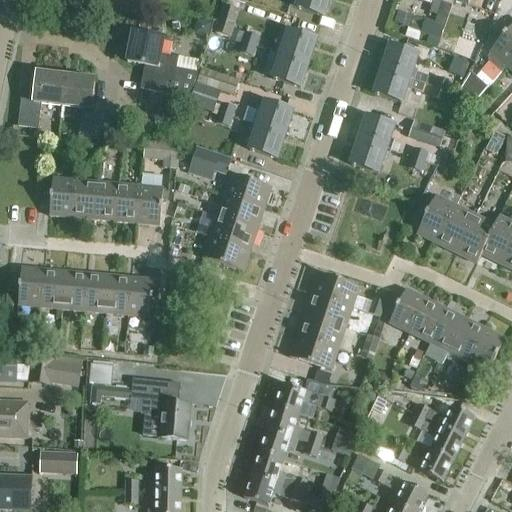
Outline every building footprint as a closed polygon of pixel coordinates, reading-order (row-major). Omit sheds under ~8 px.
[(330,0),(299,0),(296,10),(324,19),(330,0)] [(434,0),(429,15),(438,17),(443,0),(434,0)] [(435,25),(431,37),(440,40),(444,28),(443,28),(452,2),(467,8),(469,0),(443,0),(438,17),(435,25)] [(398,13),(394,24),(409,29),(413,18),(398,13)] [(421,34),(431,37),(435,25),(425,22),(421,34)] [(138,32),(148,34),(150,25),(140,23),(138,32)] [(491,55),(488,58),(488,63),(496,70),(502,75),(507,69),(511,63),(511,29),(490,54),(491,55)] [(283,41),(278,56),(308,66),(316,42),(289,33),(286,42),(283,41)] [(178,60),(160,56),(163,40),(133,34),(127,64),(145,67),(140,91),(189,100),(198,74),(176,70),(178,60)] [(246,35),(243,44),(255,48),(258,39),(246,35)] [(255,48),(243,44),(240,54),(252,58),(255,48)] [(390,48),(382,72),(412,82),(415,73),(413,72),(418,57),(390,48)] [(308,66),(278,56),(275,65),(278,65),(273,81),(300,90),(308,66)] [(454,59),(448,74),(463,80),(469,65),(454,59)] [(189,107),(214,115),(226,79),(201,70),(189,107)] [(412,82),(382,72),(374,96),(402,105),(407,89),(410,90),(412,82)] [(41,106),(62,108),(66,77),(36,74),(34,95),(22,94),(18,129),(38,131),(41,106)] [(476,103),(488,90),(470,74),(462,90),(476,103)] [(66,77),(62,108),(83,111),(79,140),(93,142),(95,124),(114,126),(116,105),(92,102),(95,81),(66,77)] [(439,80),(435,89),(448,93),(451,84),(439,80)] [(448,93),(435,89),(432,99),(444,103),(448,93)] [(245,124),(255,127),(285,137),(293,113),(253,100),(245,124)] [(223,106),(220,115),(232,119),(235,110),(223,106)] [(232,119),(220,115),(216,125),(229,129),(232,119)] [(367,119),(359,143),(389,153),(392,144),(389,143),(394,128),(367,119)] [(409,140),(439,151),(446,134),(415,122),(409,140)] [(285,137),(255,127),(252,135),(255,136),(249,152),(277,161),(285,137)] [(389,153),(359,143),(351,167),(378,176),(384,160),(386,161),(389,153)] [(155,158),(173,159),(174,146),(156,145),(155,158)] [(196,149),(191,166),(215,174),(226,178),(232,161),(196,149)] [(415,151),(412,160),(424,164),(427,155),(415,151)] [(424,164),(412,160),(409,170),(421,174),(424,164)] [(231,176),(224,197),(265,211),(272,190),(231,176)] [(50,218),(72,220),(75,182),(53,180),(50,218)] [(72,220),(94,222),(97,184),(75,182),(72,220)] [(94,222),(116,224),(119,186),(97,184),(94,222)] [(116,224),(138,226),(141,188),(119,186),(116,224)] [(141,188),(138,226),(160,228),(163,190),(141,188)] [(224,197),(217,218),(258,232),(265,211),(224,197)] [(417,236),(438,247),(457,208),(436,198),(417,236)] [(438,247),(457,256),(476,217),(457,208),(438,247)] [(477,266),(481,257),(496,227),(495,227),(476,217),(457,256),(477,266)] [(217,218),(210,240),(251,253),(258,232),(217,218)] [(481,257),(500,267),(511,242),(511,224),(499,218),(495,227),(496,227),(481,257)] [(251,253),(210,240),(203,261),(244,274),(251,253)] [(511,242),(500,267),(511,272),(511,242)] [(18,308),(40,310),(44,272),(22,270),(18,308)] [(40,310),(62,312),(66,274),(44,272),(40,310)] [(62,312),(84,314),(88,276),(66,274),(62,312)] [(318,275),(311,297),(352,310),(359,289),(318,275)] [(84,314),(106,316),(110,278),(88,276),(84,314)] [(106,316),(128,318),(132,280),(110,278),(106,316)] [(132,280),(128,318),(150,320),(154,282),(132,280)] [(389,326),(409,336),(426,301),(406,291),(389,326)] [(311,297),(304,318),(345,331),(352,310),(311,297)] [(369,316),(380,320),(386,303),(375,299),(369,316)] [(409,336),(429,345),(446,311),(426,301),(409,336)] [(429,345),(449,355),(466,321),(446,311),(429,345)] [(304,318),(297,339),(339,352),(345,331),(304,318)] [(449,355),(469,365),(486,331),(466,321),(449,355)] [(486,331),(469,365),(489,375),(506,341),(486,331)] [(361,359),(373,363),(380,342),(368,337),(361,359)] [(339,352),(297,339),(290,360),(332,373),(339,352)] [(24,340),(23,350),(35,351),(35,341),(24,340)] [(0,383),(28,384),(30,369),(27,369),(27,359),(0,357),(0,383)] [(30,387),(50,390),(54,366),(34,363),(30,387)] [(91,367),(90,386),(111,388),(112,369),(93,367),(91,367)] [(411,382),(414,374),(407,371),(403,379),(411,382)] [(317,372),(314,383),(328,388),(331,377),(317,372)] [(383,392),(390,379),(379,374),(373,387),(383,392)] [(179,405),(181,386),(133,381),(132,392),(112,390),(92,388),(91,406),(102,407),(103,399),(131,401),(142,403),(141,416),(145,416),(143,438),(159,440),(159,441),(187,444),(191,406),(179,405)] [(282,386),(274,409),(299,417),(303,405),(309,407),(313,396),(282,386)] [(322,400),(319,411),(332,414),(336,404),(322,400)] [(0,439),(27,441),(28,404),(0,403),(0,439)] [(425,422),(436,427),(464,442),(476,419),(452,408),(447,420),(420,407),(415,417),(425,422)] [(274,409),(267,432),(298,442),(301,432),(301,431),(295,429),(299,417),(274,409)] [(437,440),(431,452),(454,463),(464,442),(436,427),(431,438),(437,440)] [(350,459),(357,438),(339,431),(331,452),(350,459)] [(267,432),(259,455),(284,463),(288,451),(294,453),(298,442),(267,432)] [(311,436),(311,435),(301,432),(298,442),(308,445),(311,436)] [(311,436),(308,445),(320,450),(324,439),(311,435),(311,436)] [(308,445),(305,456),(317,460),(320,450),(308,445)] [(392,461),(404,467),(410,455),(398,449),(392,461)] [(454,463),(431,452),(425,463),(419,460),(414,470),(414,471),(443,485),(454,463)] [(40,476),(77,477),(77,456),(40,455),(40,476)] [(259,455),(252,477),(283,487),(292,491),(306,495),(309,484),(286,477),(280,475),(284,463),(259,455)] [(358,458),(351,472),(362,477),(369,464),(358,458)] [(150,484),(149,497),(181,498),(182,472),(156,471),(156,485),(150,484)] [(420,511),(428,497),(379,472),(373,483),(394,493),(388,504),(403,511),(420,511)] [(31,511),(32,476),(27,476),(0,474),(0,511),(31,511)] [(252,477),(244,501),(269,509),(273,496),(279,498),(289,501),(292,491),(283,487),(252,477)] [(125,485),(125,496),(138,497),(138,485),(125,485)] [(292,491),(289,501),(302,506),(306,495),(292,491)] [(138,497),(125,496),(125,508),(138,508),(138,497)] [(180,511),(181,498),(149,497),(149,511),(180,511)]
